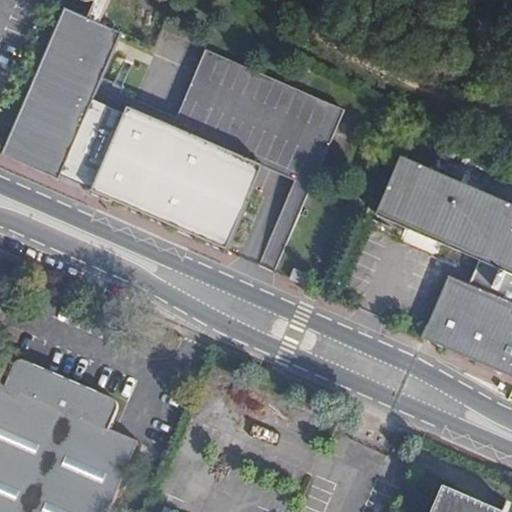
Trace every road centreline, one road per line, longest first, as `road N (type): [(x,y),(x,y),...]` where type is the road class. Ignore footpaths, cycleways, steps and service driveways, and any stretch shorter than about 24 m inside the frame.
road 1 (tertiary): [(511,419),(406,362),(0,185)]
road 2 (tertiary): [(0,217),(511,451)]
